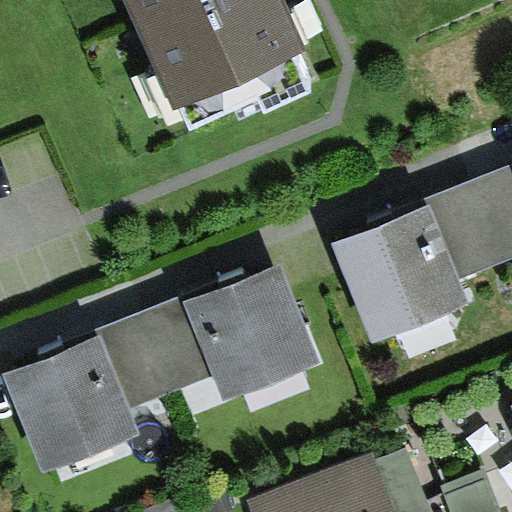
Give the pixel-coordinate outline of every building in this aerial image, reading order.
[(122,0),(172,110),(306,51),(283,0),(122,0)] [(511,172),(474,187),(504,255),(511,252),(511,172)] [(474,187),(343,237),(375,323),(459,291),(453,274),(501,256),(474,187)] [(284,264),(146,316),(172,385),(217,368),(224,387),(317,351),(284,264)] [(146,316),(13,367),(46,452),(130,420),(124,404),(171,386),(146,316)] [(258,506),(260,511),(424,511),(400,451),(258,506)]
